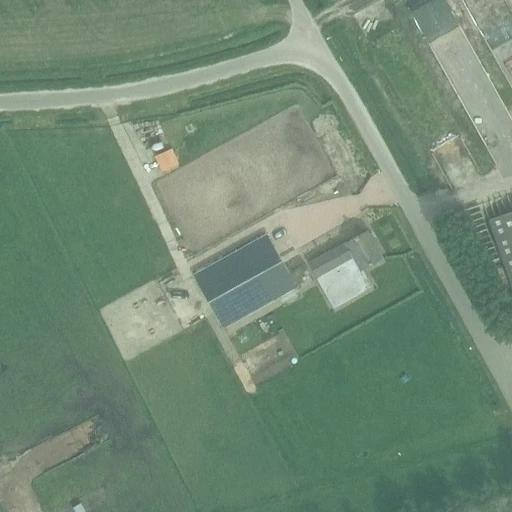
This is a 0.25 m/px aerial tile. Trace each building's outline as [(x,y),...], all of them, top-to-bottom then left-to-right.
[(138,137),(147,161),(177,151),(168,126),(138,137)] [(452,171),(475,164),(467,142),(445,149),(452,171)] [(511,212),(489,220),(511,287),(511,212)] [(368,231),(310,263),(318,278),(325,273),(331,284),(324,288),(335,308),(372,287),(369,282),(362,270),(383,259),(368,231)] [(266,236),(195,275),(224,328),(295,288),(266,236)]
